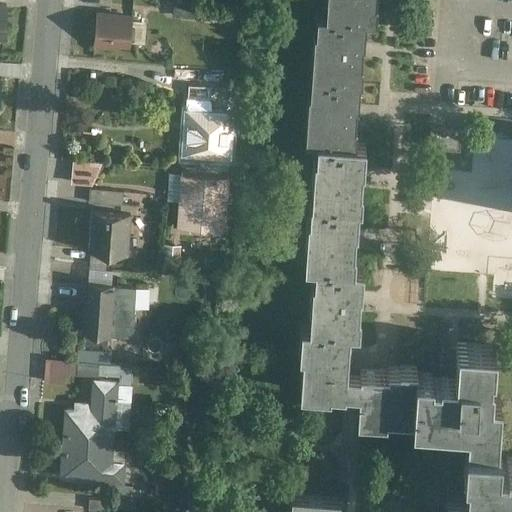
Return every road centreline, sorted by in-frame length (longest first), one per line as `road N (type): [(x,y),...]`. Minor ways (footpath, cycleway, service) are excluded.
road 1 (residential): [(0,452),(45,0)]
road 2 (residential): [(511,6),(454,7),(449,60),(460,72),(511,76)]
